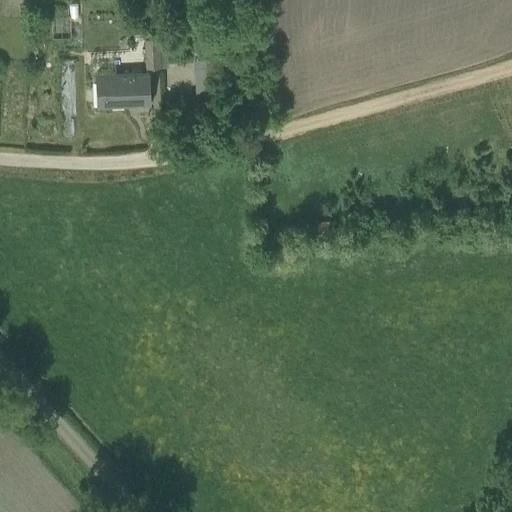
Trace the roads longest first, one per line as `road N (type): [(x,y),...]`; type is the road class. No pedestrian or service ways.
road 1 (track): [(233,145),(511,64)]
road 2 (unclassified): [(0,160),(113,164),(233,145)]
road 3 (unclassified): [(139,511),(0,359)]
